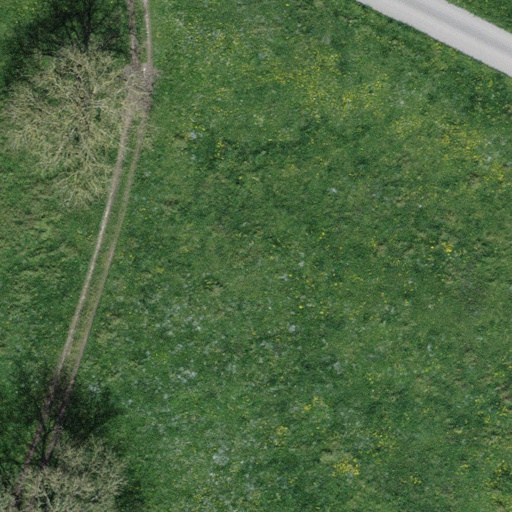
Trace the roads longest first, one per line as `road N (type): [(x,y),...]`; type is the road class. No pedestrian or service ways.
road 1 (track): [(136,0),(128,165),(12,511)]
road 2 (unclassified): [(403,0),(511,56)]
